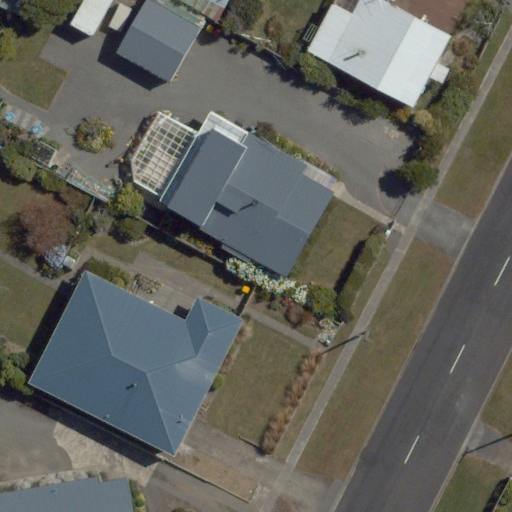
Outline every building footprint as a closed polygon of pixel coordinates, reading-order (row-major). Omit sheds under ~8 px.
[(209,26),(165,0),(144,0),(114,51),(173,87),(209,26)] [(184,0),(221,22),(234,0),(184,0)] [(418,44),(345,16),(301,129),(426,177),(452,109),(401,89),(418,44)] [(182,108),(139,70),(100,115),(143,153),(182,108)] [(328,261),(201,196),(154,287),(281,352),(328,261)] [(234,403),(66,331),(19,439),(188,511),(234,403)]
